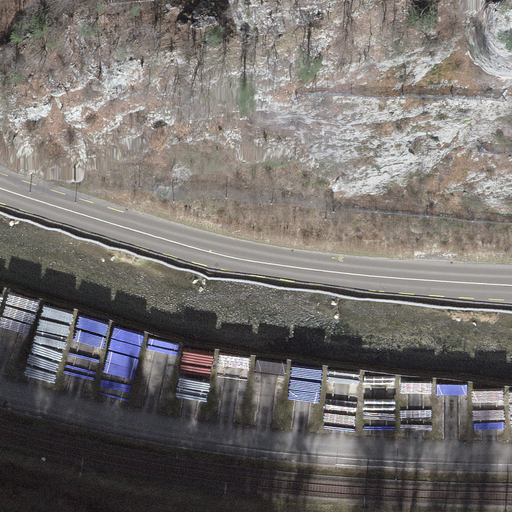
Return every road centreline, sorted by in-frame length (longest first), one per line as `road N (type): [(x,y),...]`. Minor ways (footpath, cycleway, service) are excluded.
road 1 (primary): [(0,188),(230,257),(511,285)]
road 2 (track): [(0,387),(222,435),(511,453)]
